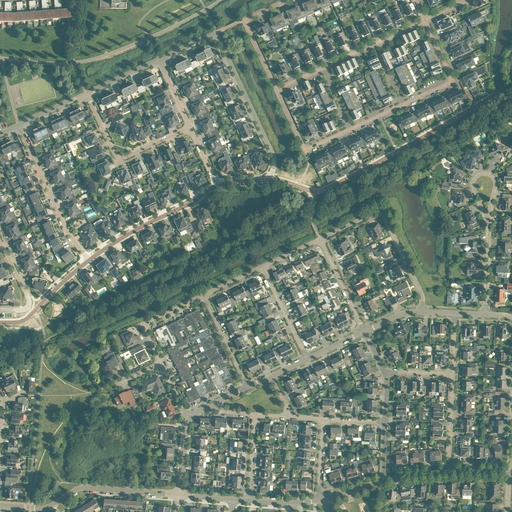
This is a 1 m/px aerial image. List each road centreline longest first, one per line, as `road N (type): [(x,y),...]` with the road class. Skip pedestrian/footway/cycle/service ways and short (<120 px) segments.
road 1 (residential): [(425,21),(453,83),(306,152),(275,90)]
road 2 (residential): [(217,186),(271,179),(274,164),(216,33),(160,60)]
road 3 (residential): [(320,239),(377,214),(420,295),(420,311)]
road 4 (residential): [(425,21),(275,90)]
road 5 (residential): [(87,261),(19,125)]
road 6 (residential): [(87,261),(217,186)]
road 7 (residential): [(191,128),(121,158),(87,94)]
road 8 (residential): [(174,494),(81,487),(52,504)]
road 9 (residential): [(275,90),(245,21),(291,0)]
